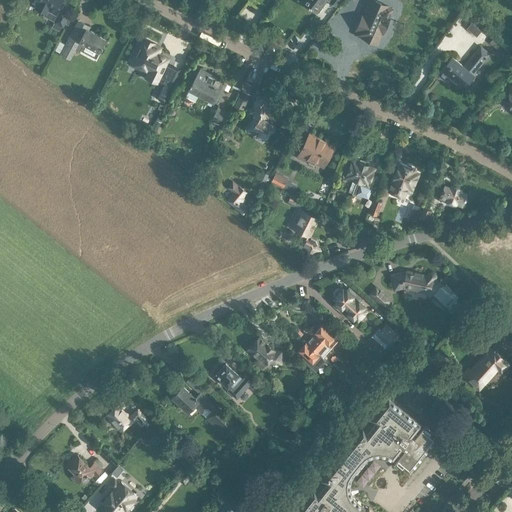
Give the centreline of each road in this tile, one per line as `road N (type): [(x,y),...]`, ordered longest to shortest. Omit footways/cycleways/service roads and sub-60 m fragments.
road 1 (residential): [(5,471),(85,389),(195,317),(325,265),(511,210)]
road 2 (residential): [(511,174),(145,0)]
